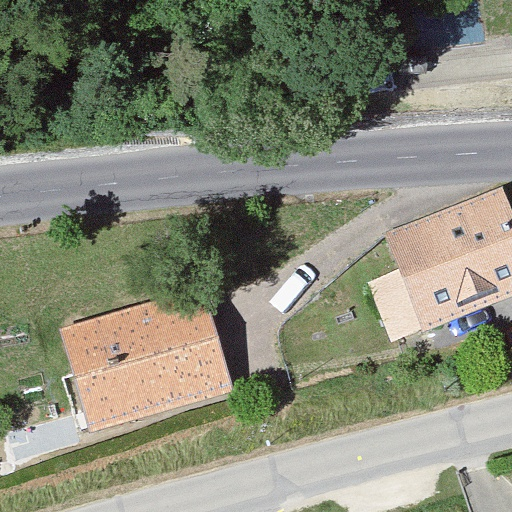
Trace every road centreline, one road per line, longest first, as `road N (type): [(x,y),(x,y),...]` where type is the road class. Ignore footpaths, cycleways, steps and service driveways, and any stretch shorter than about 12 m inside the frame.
road 1 (tertiary): [(511,151),(0,193)]
road 2 (tertiary): [(135,511),(511,423)]
